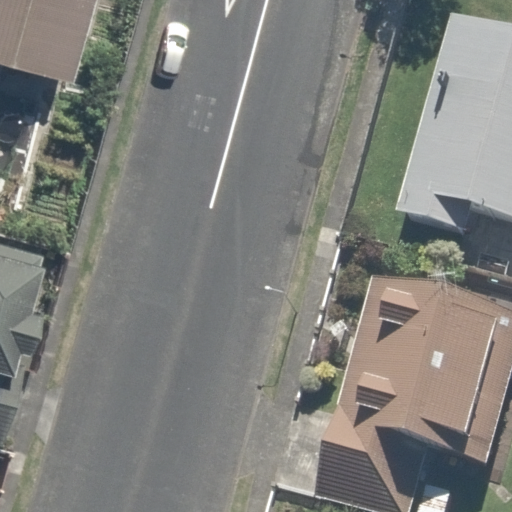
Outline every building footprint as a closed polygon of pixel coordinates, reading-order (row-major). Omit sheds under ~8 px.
[(0,0),(0,86),(64,104),(91,0),(0,0)] [(511,52),(456,38),(403,233),(471,251),(474,240),(511,250),(511,52)] [(108,144),(51,127),(30,196),(86,214),(108,144)] [(0,434),(44,272),(0,259),(0,434)] [(496,494),(511,425),(511,323),(380,293),(328,511),(458,511),(464,486),(496,494)]
